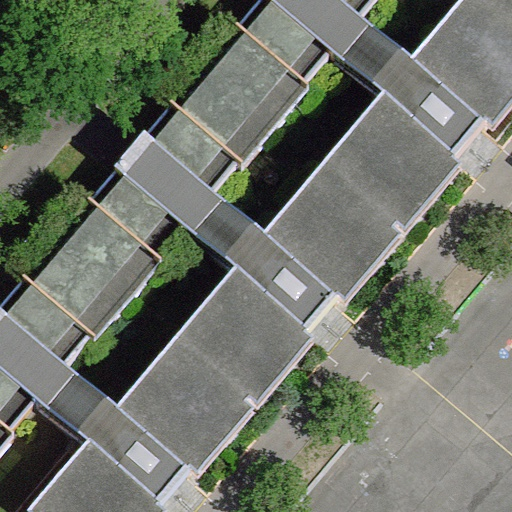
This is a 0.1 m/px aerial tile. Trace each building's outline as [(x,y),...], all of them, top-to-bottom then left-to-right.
[(0,511),(0,461),(16,443),(12,439),(37,409),(66,374),(92,344),(96,348),(164,269),(158,266),(185,235),(214,200),(239,170),(245,174),(311,95),(306,91),(332,61),(362,27),(383,0),(390,0),(392,1),(392,0),(268,0),(240,34),(222,20),(154,99),(173,113),(92,208),(75,193),(8,272),(24,287),(0,315),(0,511)] [(91,455),(41,511),(164,511),(511,102),(511,0),(475,0),(415,72),(385,106),(268,245),(238,282),(121,420),(91,455)] [(415,72),(362,27),(332,61),(385,106),(415,72)] [(268,245),(214,200),(185,235),(238,282),(268,245)] [(121,420),(66,374),(37,409),(91,455),(121,420)]
